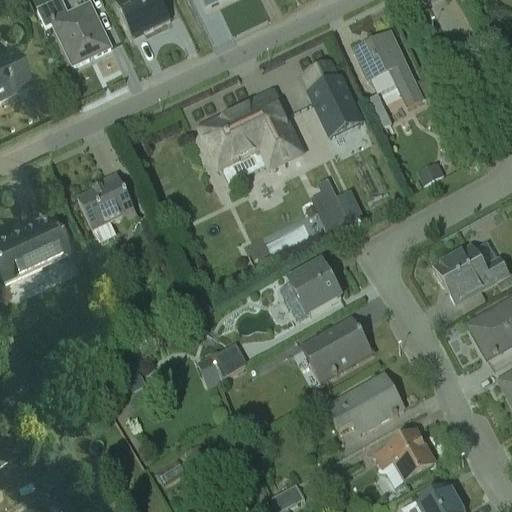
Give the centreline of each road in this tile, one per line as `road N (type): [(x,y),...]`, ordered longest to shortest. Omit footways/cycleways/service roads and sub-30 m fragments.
road 1 (residential): [(511,506),(390,284),(384,257),(392,242),(511,174)]
road 2 (residential): [(0,169),(360,0)]
road 3 (residential): [(511,133),(439,0)]
